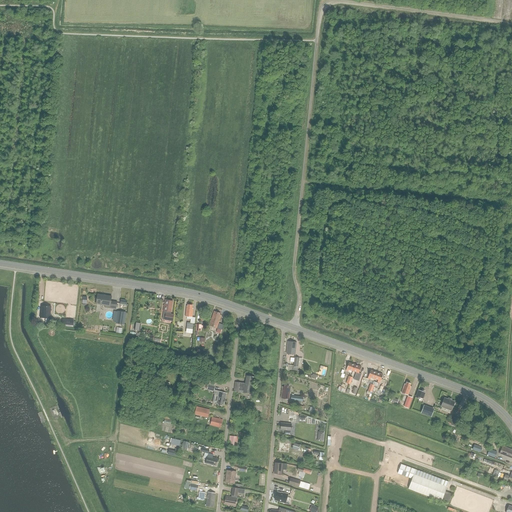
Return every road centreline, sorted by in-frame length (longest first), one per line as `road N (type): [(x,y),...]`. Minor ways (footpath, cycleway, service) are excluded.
road 1 (track): [(293,328),(324,3)]
road 2 (tertiary): [(511,424),(467,391),(287,326)]
road 3 (tertiary): [(241,308),(163,287),(0,263)]
road 4 (residential): [(218,511),(241,308)]
road 5 (residential): [(287,326),(265,511)]
